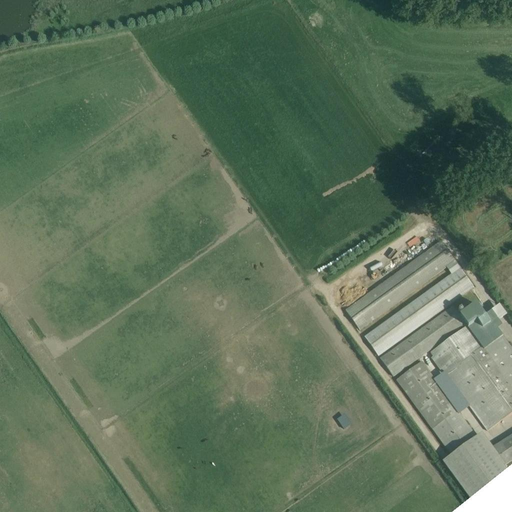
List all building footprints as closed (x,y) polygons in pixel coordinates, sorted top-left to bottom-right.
[(449,267),(455,263),(441,242),(346,311),(360,331),(449,267)] [(370,271),(379,266),(376,260),(367,266),(370,271)] [(455,263),(449,267),(453,274),(365,337),(379,357),(474,289),(455,263)] [(499,322),(492,311),(485,316),(476,304),(460,316),(453,307),(380,359),(394,378),(442,343),(442,344),(429,353),(432,357),(430,358),(435,365),(436,365),(441,372),(443,371),(444,373),(469,407),(487,432),(511,414),(511,348),(498,330),(503,326),(499,322)] [(492,311),(499,322),(507,316),(500,305),(492,311)] [(458,412),(435,380),(424,365),(422,362),(396,381),(433,430),(458,412)] [(469,407),(444,373),(435,380),(458,412),(460,414),(469,407)] [(458,412),(433,430),(452,456),(443,462),(478,511),(495,511),(511,500),(511,477),(504,467),(492,448),(489,444),(482,434),(477,438),(460,414),(458,412)] [(339,429),(347,423),(340,413),(332,418),(339,429)] [(511,435),(492,448),(504,467),(511,462),(511,435)]
